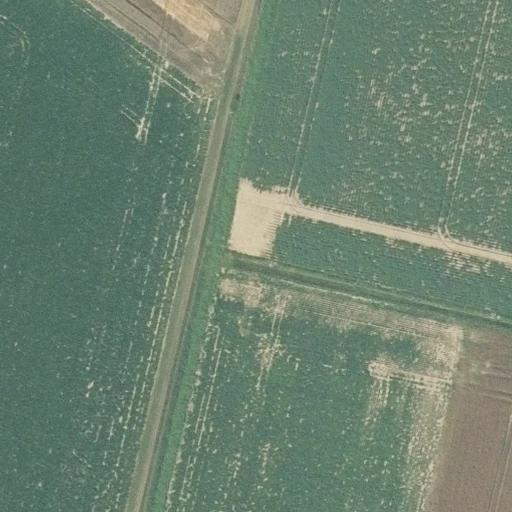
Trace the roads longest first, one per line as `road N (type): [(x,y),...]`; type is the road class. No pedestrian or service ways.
road 1 (track): [(154,511),(271,0)]
road 2 (track): [(130,511),(225,100)]
